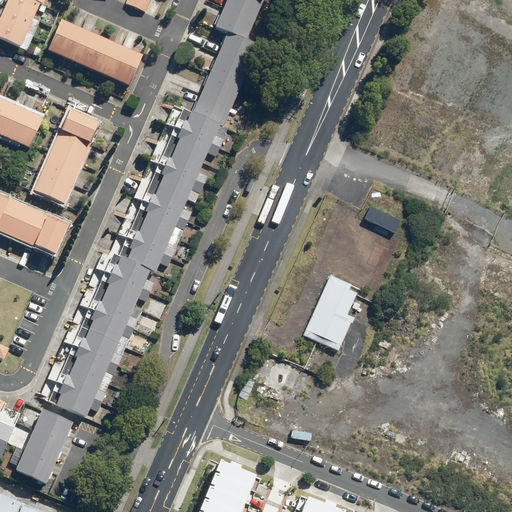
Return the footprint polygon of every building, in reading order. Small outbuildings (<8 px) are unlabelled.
[(11,0),(0,27),(0,35),(25,46),(44,2),(48,4),(49,0),(11,0)] [(230,0),(220,24),(233,29),(197,110),(193,120),(190,119),(182,137),(184,138),(176,157),(173,156),(166,174),(168,175),(160,194),(158,193),(151,210),(152,211),(144,231),(142,230),(134,247),(136,248),(133,257),(127,254),(122,264),(120,263),(112,282),(115,283),(107,301),(104,300),(96,318),(98,320),(90,338),(88,337),(80,355),(82,356),(74,375),(72,374),(64,392),(66,393),(62,403),(90,416),(93,409),(100,412),(108,393),(102,390),(110,372),(116,375),(125,356),(118,353),(126,336),(132,338),(141,319),(134,316),(141,300),(148,302),(154,289),(148,286),(155,269),(160,272),(163,264),(170,268),(178,250),(171,246),(179,227),(186,230),(194,212),(187,209),(195,191),(202,193),(210,175),(203,173),(212,153),(219,156),(226,139),(219,136),(225,124),(227,125),(263,44),(251,37),(267,0),(230,0)] [(128,0),(128,2),(147,11),(152,0),(128,0)] [(148,53),(65,18),(51,50),(134,85),(148,53)] [(0,133),(34,148),(48,116),(0,94),(0,133)] [(65,128),(37,190),(68,203),(105,120),(76,108),(67,129),(65,128)] [(6,192),(0,190),(0,224),(1,225),(0,227),(0,228),(40,246),(41,243),(61,252),(74,223),(65,217),(53,214),(53,215),(14,198),(15,197),(6,192)] [(363,287),(332,274),(306,334),(342,349),(355,317),(351,315),(363,287)] [(0,341),(1,339),(0,338),(0,361),(2,362),(12,359),(17,349),(6,344),(3,348),(0,346),(0,341)] [(279,358),(268,353),(259,372),(270,378),(279,358)] [(304,370),(294,364),(283,384),(294,390),(304,370)] [(309,368),(304,376),(317,383),(321,375),(309,368)] [(121,373),(114,386),(130,395),(137,381),(121,373)] [(280,388),(260,378),(255,387),(275,397),(280,388)] [(127,401),(110,392),(105,403),(122,412),(127,401)] [(296,406),(259,392),(256,400),(293,414),(296,406)] [(48,407),(19,469),(51,483),(77,421),(64,413),(48,407)] [(0,456),(4,458),(13,442),(18,428),(0,419),(0,456)] [(221,460),(199,511),(242,511),(258,475),(221,460)] [(0,511),(45,511),(0,492),(0,511)] [(344,511),(345,511),(309,496),(302,511),(344,511)]
